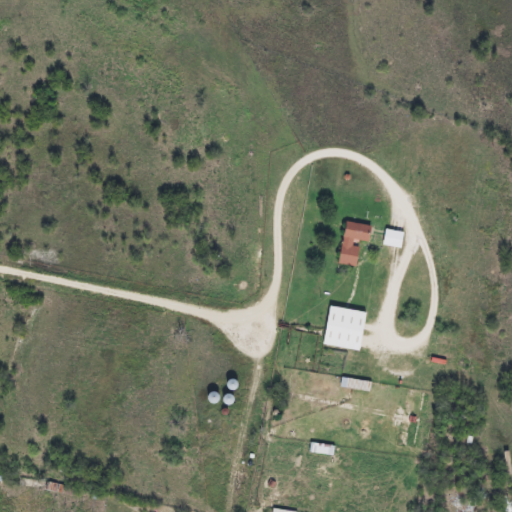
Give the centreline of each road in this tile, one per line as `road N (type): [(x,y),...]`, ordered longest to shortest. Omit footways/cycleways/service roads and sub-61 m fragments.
road 1 (residential): [(257,316),(270,309),(278,276),(282,197),(309,161),(328,153),(358,156),(415,223)]
road 2 (residential): [(394,294),(415,223),(434,276),(432,339),(400,349),(394,294)]
road 3 (residential): [(257,316),(0,263)]
